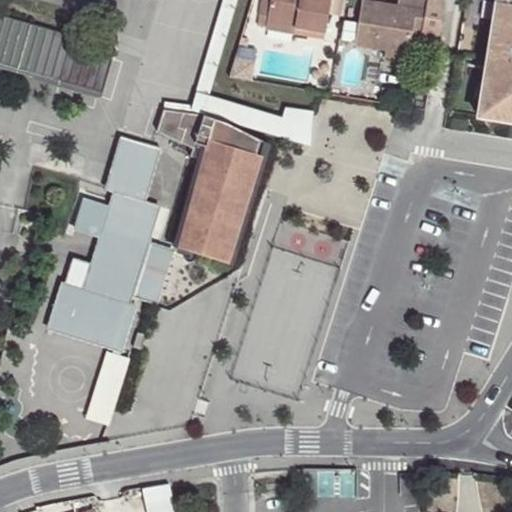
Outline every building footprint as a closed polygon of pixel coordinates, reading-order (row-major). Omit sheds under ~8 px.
[(222,0),(196,90),(209,94),(237,0),(222,0)] [(268,17),(267,23),(324,32),(325,32),(328,14),(330,0),(270,0),(270,3),(262,1),(260,15),(268,17)] [(344,0),(330,0),(328,14),(342,16),(344,0)] [(362,1),(355,45),(385,50),(409,53),(412,33),(413,26),(423,27),(421,34),(420,40),(438,43),(444,0),(399,0),(398,7),(362,1)] [(511,0),(505,0),(501,29),(491,27),(481,90),(491,91),(486,119),(511,122),(511,0)] [(505,0),(495,0),(491,27),(501,29),(505,0)] [(0,17),(0,64),(102,94),(114,51),(0,17)] [(323,38),(324,32),(267,23),(266,29),(323,38)] [(421,34),(423,27),(413,26),(412,33),(421,34)] [(408,60),(409,53),(385,50),(384,56),(408,60)] [(229,78),(252,81),(256,61),(235,57),(229,78)] [(486,119),(491,91),(481,90),(476,117),(486,119)] [(282,118),(196,92),(190,110),(311,147),(313,111),(285,107),(282,118)] [(225,122),(203,115),(164,110),(156,131),(193,149),(190,156),(201,160),(175,247),(230,263),(262,156),(256,154),(260,141),(225,122)] [(159,149),(122,138),(107,189),(116,191),(111,208),(85,200),(76,229),(101,237),(92,265),(84,291),(65,286),(63,285),(49,328),(121,351),(135,306),(129,304),(132,295),(156,302),(172,252),(147,244),(158,208),(142,203),(159,149)] [(65,286),(84,291),(92,265),(73,259),(65,286)] [(109,426),(130,359),(107,352),(86,419),(109,426)] [(144,489),(147,511),(175,511),(172,485),(144,489)]
